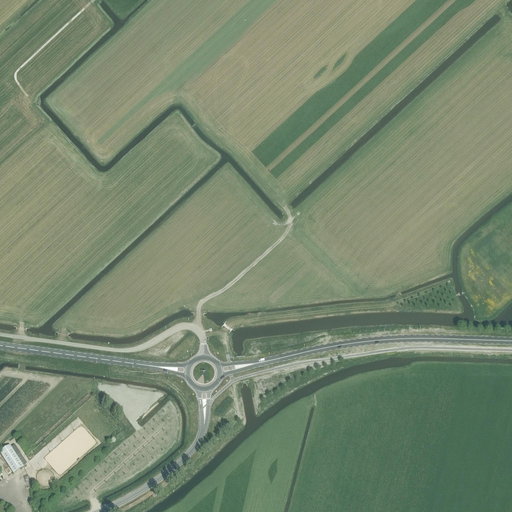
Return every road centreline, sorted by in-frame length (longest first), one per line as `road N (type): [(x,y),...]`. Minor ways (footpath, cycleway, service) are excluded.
road 1 (primary): [(511,341),(352,342),(250,364)]
road 2 (track): [(103,181),(31,104),(15,75),(93,0)]
road 3 (unclassified): [(204,356),(201,336),(185,325),(124,351),(0,334)]
road 4 (tertiary): [(100,511),(180,462),(200,439),(204,409)]
road 5 (primary): [(152,366),(0,345)]
